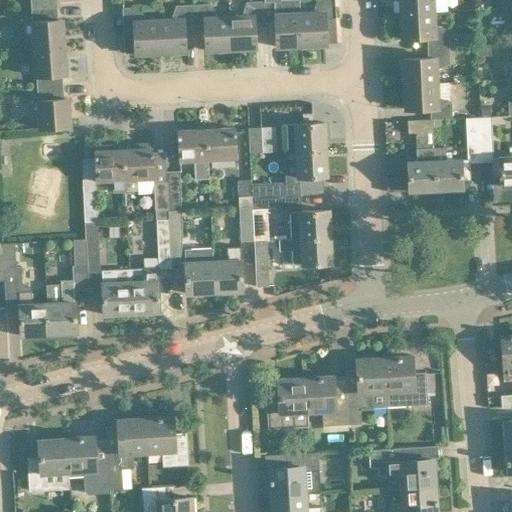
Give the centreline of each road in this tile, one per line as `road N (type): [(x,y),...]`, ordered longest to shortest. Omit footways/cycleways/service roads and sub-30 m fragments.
road 1 (residential): [(360,81),(129,93),(107,81),(97,0)]
road 2 (residential): [(0,400),(233,341)]
road 3 (residential): [(372,306),(360,81)]
road 4 (residential): [(480,511),(461,298)]
road 5 (residential): [(242,511),(233,341)]
road 6 (residential): [(233,341),(372,306)]
